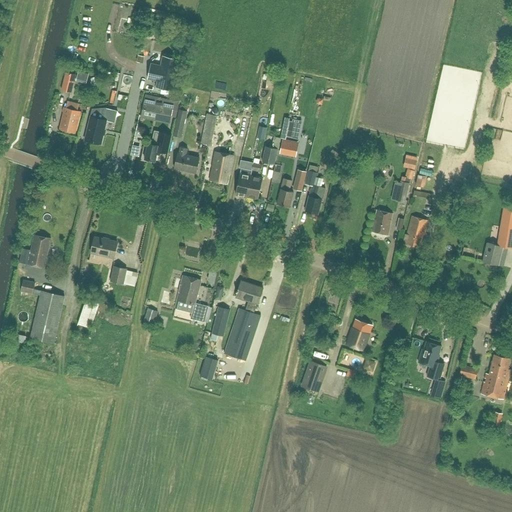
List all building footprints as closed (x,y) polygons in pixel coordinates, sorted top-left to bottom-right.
[(156,71),(153,87),(163,89),(161,95),(177,98),(184,67),(168,63),(166,73),(156,71)] [(71,92),(76,74),(65,71),(61,90),(71,92)] [(76,81),(86,84),(89,74),(78,71),(76,81)] [(170,121),(171,115),(173,109),(157,106),(159,98),(145,95),(141,115),(140,117),(169,124),(170,121)] [(81,111),(77,110),(79,104),(67,101),(66,107),(63,107),(62,111),(63,112),(59,129),(75,133),(81,111)] [(187,111),(186,110),(187,107),(180,105),(179,109),(173,135),(181,137),(187,111)] [(101,143),(106,120),(103,119),(105,108),(91,109),(84,139),(101,143)] [(209,108),(207,114),(206,113),(200,143),(211,145),(217,115),(218,110),(209,108)] [(257,138),(264,139),(266,127),(259,126),(257,138)] [(155,131),(153,144),(148,143),(144,159),(155,161),(157,154),(160,154),(160,152),(167,153),(171,135),(164,133),(155,131)] [(262,162),(274,164),(280,138),(274,136),(271,147),(265,146),(262,162)] [(281,150),(295,153),(297,141),(283,138),(281,150)] [(123,147),(121,154),(133,157),(135,150),(123,147)] [(174,168),(196,173),(199,157),(186,154),(187,148),(180,147),(179,152),(178,152),(174,168)] [(228,174),(230,174),(233,155),(215,152),(210,180),(226,183),(228,174)] [(261,172),(262,164),(253,162),(251,170),(261,172)] [(246,196),(251,175),(250,175),(251,170),(241,168),(235,194),(246,196)] [(392,196),(397,197),(396,199),(405,201),(410,179),(412,179),(414,171),(408,169),(405,177),(402,176),(400,184),(395,183),(392,196)] [(318,214),(321,200),(322,201),(325,188),(321,187),(323,178),(317,177),(318,172),(308,170),(305,183),(312,185),(309,196),(305,210),(318,214)] [(304,179),(303,178),(304,175),(298,174),(297,177),(294,189),(301,191),(304,179)] [(423,187),(426,176),(418,174),(415,185),(423,187)] [(251,175),(246,196),(258,199),(262,178),(251,175)] [(292,180),(283,178),(277,203),(290,206),(293,192),(289,191),(292,180)] [(417,190),(417,191),(415,197),(431,200),(433,193),(417,190)] [(444,215),(460,218),(461,218),(464,193),(448,191),(444,215)] [(511,209),(503,208),(497,245),(487,243),(483,262),(498,265),(502,246),(511,247),(511,209)] [(375,218),(374,218),(371,230),(388,234),(390,224),(392,213),(377,210),(375,218)] [(407,234),(405,234),(403,243),(421,248),(428,220),(412,216),(407,234)] [(396,229),(402,230),(404,219),(398,218),(396,229)] [(51,238),(34,234),(28,264),(44,268),(51,238)] [(94,236),(91,252),(114,257),(117,241),(94,236)] [(447,249),(452,255),(457,251),(453,245),(447,249)] [(28,264),(31,250),(22,248),(19,262),(28,264)] [(199,257),(200,250),(190,249),(189,256),(199,257)] [(124,284),(127,268),(113,265),(110,281),(124,284)] [(204,321),(208,306),(195,303),(201,280),(183,275),(175,306),(192,310),(190,318),(204,321)] [(32,293),(33,290),(35,282),(23,279),(20,291),(32,293)] [(239,308),(224,353),(246,360),(260,315),(254,313),(257,304),(258,304),(263,288),(241,280),(236,297),(248,301),(245,310),(239,308)] [(54,343),(62,305),(64,295),(42,290),(31,337),(54,343)] [(157,306),(159,297),(146,294),(144,302),(157,306)] [(90,323),(98,300),(85,295),(76,318),(90,323)] [(215,341),(217,334),(224,336),(230,309),(218,306),(212,333),(210,340),(215,341)] [(346,344),(363,350),(372,325),(355,319),(346,344)] [(441,346),(426,341),(423,349),(422,349),(418,361),(430,365),(427,376),(439,380),(444,364),(437,362),(438,359),(437,359),(441,346)] [(511,370),(508,369),(510,359),(494,355),(490,374),(486,373),(481,393),(503,399),(511,370)] [(213,380),(218,360),(205,356),(199,375),(213,380)] [(301,387),(319,393),(328,366),(311,360),(301,387)] [(475,379),(478,369),(462,364),(459,375),(475,379)] [(499,425),(502,413),(495,411),(492,423),(499,425)]
